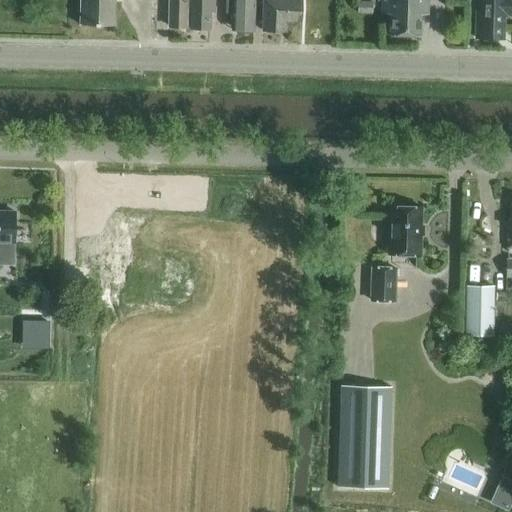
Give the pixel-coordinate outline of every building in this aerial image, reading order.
[(80,0),(79,26),(113,27),(113,0),(80,0)] [(186,9),(186,0),(168,0),(168,27),(186,28),(186,9)] [(186,0),(186,9),(190,9),(190,30),(209,30),(209,13),(214,14),(214,0),(186,0)] [(225,0),(225,13),(232,13),(231,31),(253,31),(254,0),(225,0)] [(285,22),(300,22),(300,0),(263,0),(262,32),(285,32),(285,22)] [(420,15),(427,15),(427,0),(381,0),(381,14),(390,14),(389,36),(419,37),(420,15)] [(511,0),(476,0),(475,39),(503,40),(504,17),(511,17),(511,0)] [(371,3),(358,2),(357,14),(370,15),(371,3)] [(420,256),(421,208),(389,207),(388,256),(420,256)] [(0,265),(13,266),(13,244),(14,213),(0,212),(0,265)] [(153,243),(129,243),(128,311),(153,311),(153,273),(166,273),(166,279),(193,280),(193,241),(199,241),(199,217),(167,217),(167,249),(153,249),(153,243)] [(394,302),(395,270),(371,269),(370,301),(394,302)] [(493,336),(493,287),(465,286),(465,336),(493,336)] [(388,490),(391,388),(341,387),(338,489),(388,490)] [(511,462),(509,462),(505,471),(503,470),(498,481),(500,482),(496,491),(508,496),(511,486),(511,462)]
